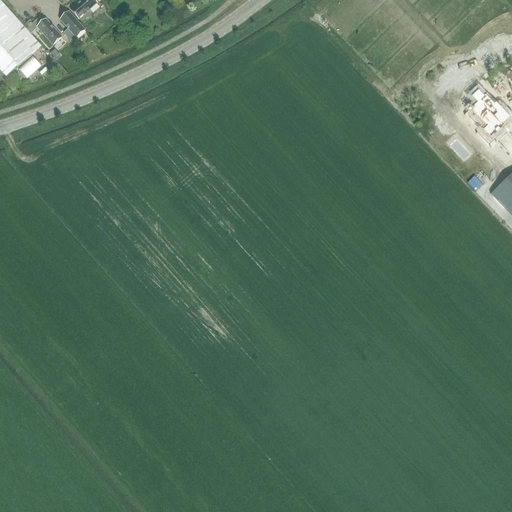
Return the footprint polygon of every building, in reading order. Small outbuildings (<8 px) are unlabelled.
[(31,34),(26,30),(0,0),(0,73),(5,78),(6,77),(29,57),(41,46),(31,34)] [(76,0),(80,3),(71,11),(79,20),(97,4),(93,0),(76,0)] [(69,13),(60,21),(68,30),(63,34),(76,48),(81,43),(77,38),(85,31),(69,13)] [(26,30),(31,34),(37,29),(53,46),(62,38),(46,20),(41,24),(37,20),(26,30)] [(128,38),(132,34),(126,28),(122,32),(128,38)] [(60,56),(55,50),(51,54),(56,60),(60,56)] [(461,109),(492,142),(511,122),(511,121),(482,89),(461,109)] [(511,137),(495,152),(500,158),(511,147),(511,137)] [(511,175),(491,196),(505,210),(511,203),(511,175)]
